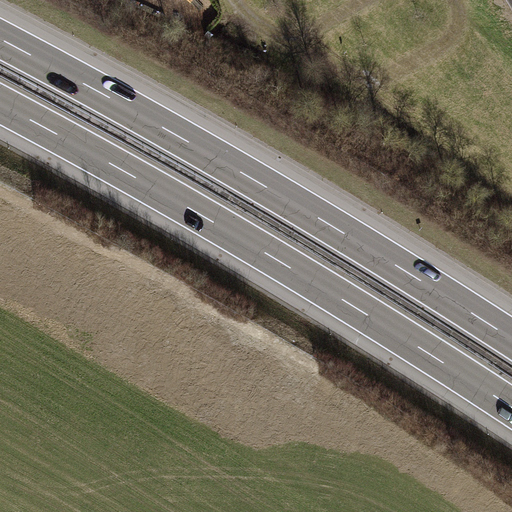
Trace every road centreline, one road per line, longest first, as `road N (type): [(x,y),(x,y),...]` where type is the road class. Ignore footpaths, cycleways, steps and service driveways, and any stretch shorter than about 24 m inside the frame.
road 1 (motorway): [(0,103),(281,262),(511,408)]
road 2 (motorway): [(511,337),(227,163),(0,37)]
